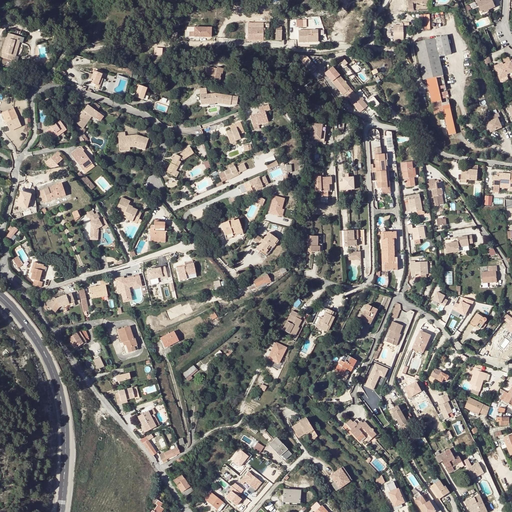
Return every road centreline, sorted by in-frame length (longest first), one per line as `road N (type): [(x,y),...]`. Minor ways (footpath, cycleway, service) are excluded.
road 1 (residential): [(322,279),(350,287),(372,273),(367,127),(404,132),(449,156),(511,163)]
road 2 (residential): [(189,511),(36,311)]
road 3 (residential): [(355,404),(396,297),(467,352),(511,364)]
road 4 (secondary): [(4,298),(49,361),(63,398),(61,511)]
road 5 (residential): [(387,0),(363,48),(213,43)]
road 6 (residential): [(34,95),(35,130),(13,180),(0,268)]
road 7 (residential): [(193,241),(36,292)]
road 8 (residential): [(163,126),(56,85),(34,95)]
